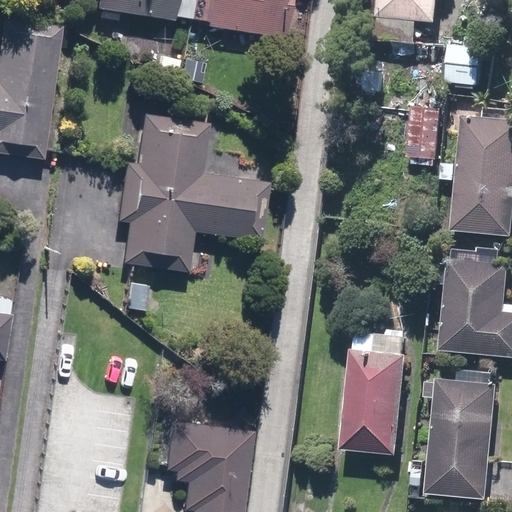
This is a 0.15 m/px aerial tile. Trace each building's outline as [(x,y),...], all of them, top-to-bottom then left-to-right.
[(178,0),(98,0),(97,10),(175,22),(178,0)] [(287,0),(211,0),(207,27),(281,39),(287,0)] [(349,36),(351,0),(309,0),(308,34),(349,36)] [(434,0),(374,0),(373,14),(433,20),(434,0)] [(63,26),(3,17),(0,38),(0,150),(44,157),(63,26)] [(490,43),(452,40),(450,81),(488,83),(490,43)] [(447,101),(414,99),(410,154),(443,156),(447,101)] [(137,160),(128,158),(119,217),(129,218),(123,261),(188,270),(194,227),(261,237),(270,178),(202,169),(208,119),(144,110),(137,160)] [(511,117),(467,113),(456,229),(511,234),(511,117)] [(511,268),(511,260),(453,254),(442,346),(511,354),(511,310),(507,310),(511,268)] [(154,269),(128,268),(125,310),(152,311),(154,269)] [(9,309),(0,307),(0,356),(3,356),(9,309)] [(412,352),(358,345),(345,445),(400,452),(412,352)] [(504,382),(441,375),(427,489),(490,497),(504,382)] [(243,511),(254,426),(172,416),(166,462),(177,464),(175,476),(186,478),(183,504),(192,505),(190,511),(243,511)]
